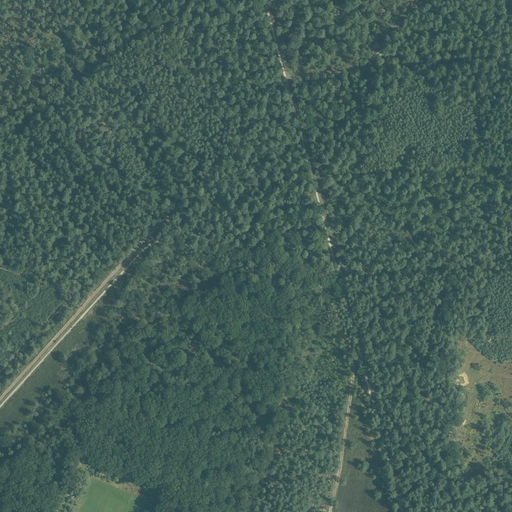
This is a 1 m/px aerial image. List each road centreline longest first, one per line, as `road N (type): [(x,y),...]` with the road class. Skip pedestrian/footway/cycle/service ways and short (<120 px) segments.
road 1 (track): [(341,273),(266,0)]
road 2 (track): [(160,23),(233,143),(163,224)]
road 3 (track): [(163,224),(0,399)]
road 4 (track): [(160,23),(0,121)]
road 5 (track): [(405,511),(359,341)]
road 6 (track): [(341,273),(511,271)]
road 7 (track): [(357,347),(329,511)]
road 8 (track): [(301,270),(163,224)]
road 9 (track): [(368,69),(511,55)]
